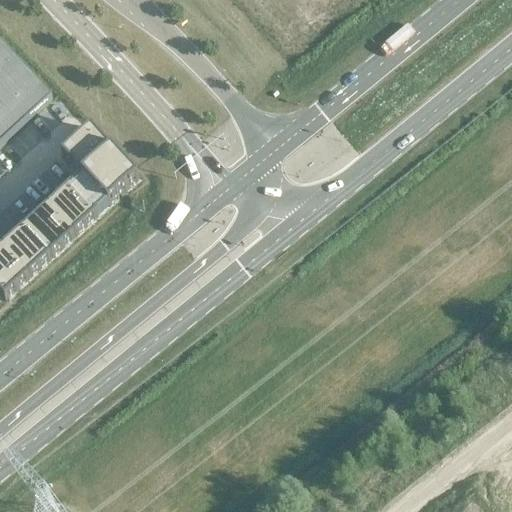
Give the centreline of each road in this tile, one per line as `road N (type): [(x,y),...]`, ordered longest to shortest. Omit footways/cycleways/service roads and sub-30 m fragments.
road 1 (secondary): [(0,464),(300,221)]
road 2 (secondary): [(0,429),(255,210)]
road 3 (secondary): [(227,190),(0,376)]
road 4 (secondary): [(300,221),(511,48)]
road 5 (tertiary): [(47,0),(227,190)]
road 6 (secondary): [(457,0),(274,150)]
road 7 (tertiary): [(274,150),(129,0)]
